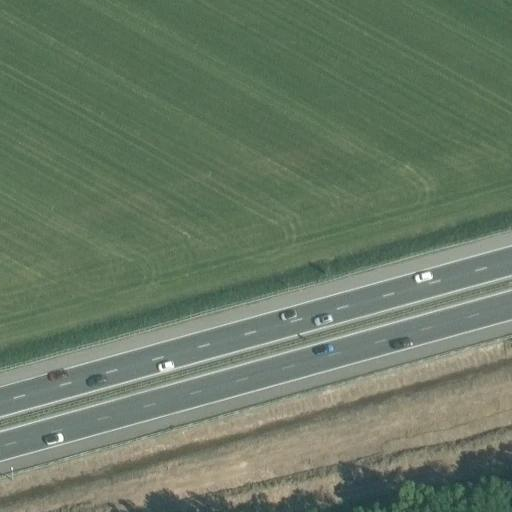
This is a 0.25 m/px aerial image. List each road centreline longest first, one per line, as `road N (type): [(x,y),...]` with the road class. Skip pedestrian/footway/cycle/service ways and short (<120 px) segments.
road 1 (motorway): [(511,260),(0,400)]
road 2 (motorway): [(112,417),(511,305)]
road 3 (motorway): [(112,417),(370,390),(511,359)]
